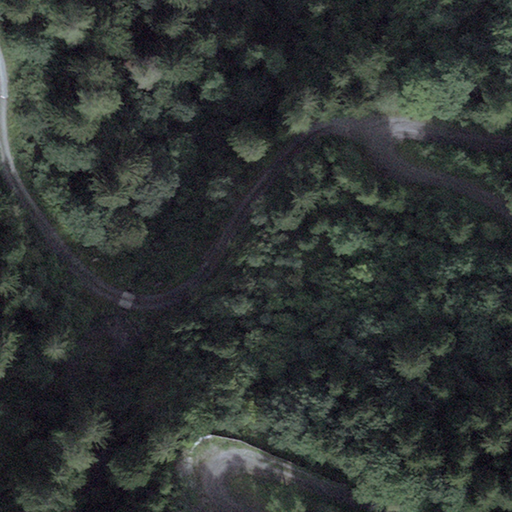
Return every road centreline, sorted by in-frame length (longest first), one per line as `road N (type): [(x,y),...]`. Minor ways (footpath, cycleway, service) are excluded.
road 1 (track): [(377,138),(331,124),(296,143),(182,289),(145,302),(105,292),(68,262),(18,196),(0,139)]
road 2 (track): [(511,144),(412,125),(377,138),(386,168),(463,189),(511,215)]
road 3 (track): [(414,511),(225,462),(206,473),(210,500),(231,511)]
